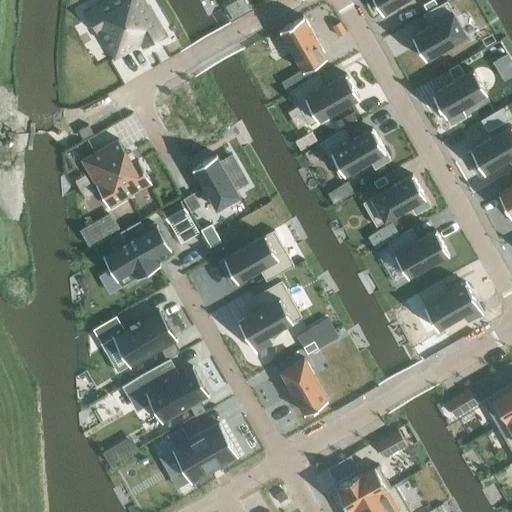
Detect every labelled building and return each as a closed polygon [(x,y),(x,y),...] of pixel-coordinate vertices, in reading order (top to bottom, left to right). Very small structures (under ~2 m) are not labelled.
[(108,0),(89,11),(87,13),(98,31),(100,30),(115,56),(141,41),(144,45),(162,34),(160,30),(142,0),(108,0)] [(375,0),(383,13),(405,0),(375,0)] [(430,26),(412,36),(426,59),(467,36),(447,0),(423,14),(430,26)] [(434,0),(430,0),(423,4),(427,11),(438,5),(434,0)] [(303,16),(280,30),(303,71),(327,58),(303,16)] [(340,21),(333,25),(339,36),(346,32),(340,21)] [(458,63),(448,69),(454,80),(464,74),(458,63)] [(474,70),(432,93),(450,124),(465,115),(461,108),(487,93),(474,70)] [(317,75),(290,90),(310,126),(360,97),(346,74),(324,86),(317,75)] [(493,112),(482,118),(486,126),(497,120),(493,112)] [(337,123),(326,129),(330,135),(341,129),(337,123)] [(511,125),(511,126),(466,152),(480,175),(511,156),(511,125)] [(343,129),(320,142),(328,156),(340,178),(370,160),(374,167),(390,159),(372,128),(350,141),(343,129)] [(118,138),(82,159),(109,207),(146,186),(151,183),(138,159),(132,162),(118,138)] [(216,154),(193,167),(216,209),(240,195),(216,154)] [(412,174),(363,203),(376,226),(410,206),(414,213),(430,205),(412,174)] [(384,175),(373,181),(377,188),(388,182),(384,175)] [(511,186),(498,194),(511,217),(511,186)] [(180,200),(162,211),(169,222),(186,211),(187,211),(181,201),(182,201),(181,200),(180,200)] [(126,242),(105,254),(119,278),(133,270),(136,276),(160,262),(156,257),(170,249),(156,225),(146,230),(140,220),(120,232),(126,242)] [(211,223),(201,229),(206,238),(216,232),(211,223)] [(411,228),(388,242),(408,277),(449,253),(436,230),(418,240),(411,228)] [(274,230),(220,261),(233,284),(260,269),(266,281),(294,265),(287,253),(274,230)] [(216,232),(206,238),(211,247),(221,241),(216,232)] [(441,280),(418,294),(438,329),(464,314),(468,321),(483,312),(466,282),(448,292),(441,280)] [(251,314),(238,321),(256,352),(271,343),(267,336),(302,316),(281,281),(254,297),(260,309),(251,314)] [(116,315),(93,329),(102,344),(114,337),(130,365),(129,366),(130,367),(178,340),(177,338),(176,339),(165,319),(166,319),(160,308),(140,320),(139,318),(138,318),(139,320),(131,325),(130,323),(129,323),(130,325),(124,329),(116,315)] [(306,334),(295,340),(299,346),(310,340),(306,334)] [(314,341),(303,347),(307,354),(318,348),(314,341)] [(185,350),(173,356),(180,371),(191,365),(185,350)] [(170,358),(122,385),(122,387),(122,386),(124,386),(131,398),(138,409),(148,403),(151,401),(152,403),(162,420),(161,421),(162,422),(210,395),(209,394),(208,394),(207,392),(193,368),(194,367),(193,366),(179,374),(174,376),(166,361),(171,359),(170,358)] [(304,358),(281,371),(304,413),(328,399),(304,358)] [(511,387),(485,404),(497,425),(511,416),(511,387)] [(469,389),(447,401),(455,416),(477,403),(469,389)] [(511,416),(497,425),(511,451),(511,416)] [(219,422),(174,448),(191,479),(208,469),(209,470),(221,464),(220,462),(237,453),(219,422)] [(398,429),(377,442),(385,456),(407,444),(398,429)] [(340,487),(337,489),(349,511),(395,484),(395,483),(391,486),(379,465),(362,474),(361,472),(339,485),(340,487)] [(411,511),(395,484),(349,511),(351,511),(411,511)]
